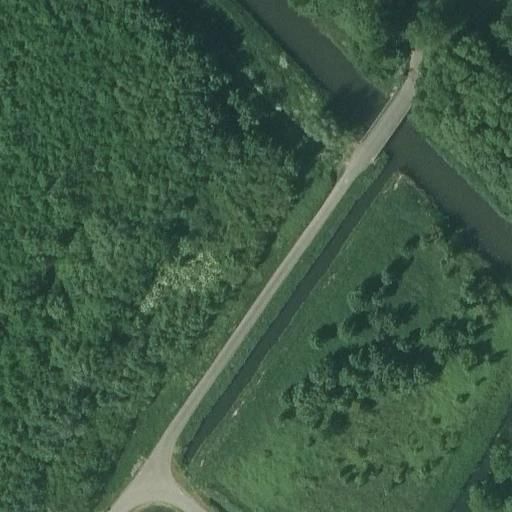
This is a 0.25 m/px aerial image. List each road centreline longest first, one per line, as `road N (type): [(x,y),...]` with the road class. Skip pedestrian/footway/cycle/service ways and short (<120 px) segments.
road 1 (unclassified): [(146,474),(411,84)]
road 2 (track): [(177,0),(345,181)]
